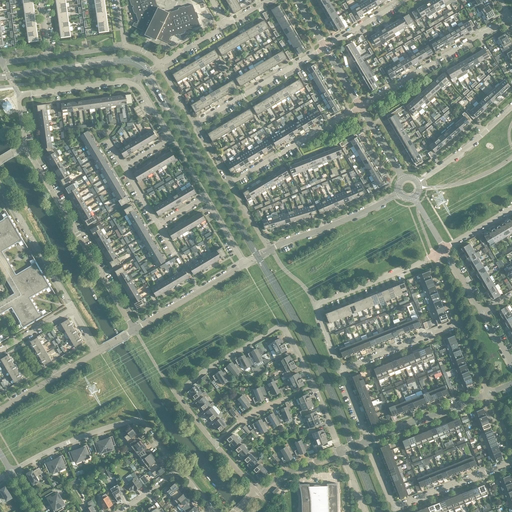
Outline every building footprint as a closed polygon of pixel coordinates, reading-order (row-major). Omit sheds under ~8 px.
[(129,0),(131,6),(133,5),(133,8),(132,8),(134,14),(135,13),(138,21),(137,24),(134,23),(132,26),(146,32),(144,35),(156,41),(157,38),(170,44),(172,41),(169,40),(170,37),(178,34),(179,35),(180,35),(184,33),(184,32),(186,31),(187,32),(192,30),(192,29),(200,26),(197,18),(198,18),(196,12),(195,13),(192,5),(184,7),(184,6),(178,8),(179,9),(169,13),(158,8),(155,0),(129,0)] [(239,4),(236,0),(235,0),(228,4),(231,9),(239,4)] [(373,8),(368,0),(363,3),(368,11),(373,8)] [(377,6),(374,0),(368,0),(373,8),(377,6)] [(440,6),(435,0),(432,0),(430,1),(435,9),(440,6)] [(486,0),(474,0),(477,3),(474,5),(475,6),(477,9),(483,5),(481,3),(486,0)] [(437,12),(435,9),(430,1),(426,4),(432,15),(437,12)] [(333,7),(330,2),(321,7),(324,12),(333,7)] [(368,11),(363,3),(359,6),(363,14),(368,11)] [(242,9),(239,4),(231,9),(234,14),(242,9)] [(432,15),(426,4),(421,7),(426,15),(427,17),(432,15)] [(275,8),(275,6),(270,9),(274,15),(283,10),(280,5),(275,8)] [(484,8),(483,5),(477,9),(479,13),(481,12),(484,15),(492,10),(489,5),(484,8)] [(363,14),(359,6),(354,8),(354,9),(351,10),(354,15),(357,14),(359,17),(359,16),(363,14)] [(335,12),(333,7),(324,12),(327,17),(335,12)] [(426,15),(421,7),(416,10),(421,17),(426,15)] [(286,15),(283,10),(274,15),(277,20),(286,15)] [(421,17),(416,10),(412,12),(416,20),(421,17)] [(495,16),(492,10),(484,15),(486,19),(483,20),(486,24),(492,21),(490,19),(495,16)] [(338,17),(335,12),(327,17),(330,22),(338,17)] [(408,15),(403,17),(408,25),(412,23),(413,23),(408,14),(408,15)] [(289,20),(286,15),(277,20),(280,25),(289,20)] [(341,22),(338,17),(330,22),(333,27),(341,22)] [(409,27),(408,25),(403,17),(399,20),(403,28),(405,30),(409,27)] [(269,28),(264,20),(259,23),(264,31),(269,28)] [(291,25),(289,20),(280,25),(283,30),(291,25)] [(403,28),(399,20),(394,23),(399,31),(403,28)] [(474,26),(470,20),(463,25),(468,33),(471,31),(471,30),(472,29),(471,28),(474,26)] [(345,28),(341,22),(333,27),(336,32),(340,29),(341,31),(345,28)] [(264,31),(259,23),(255,26),(260,34),(264,31)] [(399,31),(394,23),(389,26),(394,34),(399,31)] [(294,30),(291,25),(283,30),(286,35),(294,30)] [(452,28),(454,30),(459,38),(461,37),(461,36),(463,35),(458,27),(457,25),(452,28)] [(468,33),(463,25),(458,27),(463,35),(465,34),(468,33)] [(260,34),(255,26),(250,28),(255,37),(260,34)] [(395,36),(394,34),(389,26),(385,28),(391,39),(395,36)] [(255,37),(250,28),(245,31),(250,39),(255,37)] [(391,39),(385,28),(380,31),(386,42),(391,39)] [(297,35),(294,30),(286,35),(289,40),(297,35)] [(459,38),(454,30),(449,33),(454,40),(456,39),(456,40),(459,38)] [(250,39),(245,31),(241,34),(246,42),(250,39)] [(386,42),(380,31),(375,34),(382,44),(386,42)] [(454,40),(449,33),(445,36),(449,44),(452,42),(454,40)] [(498,40),(500,44),(509,38),(506,33),(501,36),(499,34),(493,37),(496,41),(498,40)] [(246,42),(241,34),(236,37),(241,45),(246,42)] [(382,44),(375,34),(371,37),(371,36),(370,37),(369,34),(366,36),(374,49),(382,44)] [(300,40),(297,35),(289,40),(292,45),(300,40)] [(444,46),(440,38),(438,36),(434,39),(440,49),(443,48),(442,47),(444,46)] [(449,44),(445,36),(440,38),(444,46),(446,45),(447,45),(449,44)] [(241,45),(236,37),(231,40),(236,48),(241,45)] [(511,43),(509,38),(500,44),(498,45),(503,53),(509,49),(507,47),(511,43)] [(440,49),(434,39),(429,41),(435,52),(437,50),(437,51),(440,49)] [(236,48),(231,40),(227,42),(232,50),(236,48)] [(303,44),(300,40),(292,45),(295,50),(303,44)] [(344,47),(347,52),(355,47),(351,41),(348,43),(348,44),(344,47)] [(232,50),(227,42),(222,45),(227,53),(232,50)] [(422,46),(423,48),(428,56),(431,55),(431,54),(432,53),(426,43),(422,46)] [(306,50),(303,44),(295,50),(298,56),(302,53),(302,52),(306,50)] [(227,53),(222,45),(217,48),(222,56),(227,53)] [(358,52),(355,47),(347,52),(350,57),(358,52)] [(428,56),(423,48),(418,51),(423,59),(425,57),(425,58),(428,56)] [(219,58),(215,49),(210,52),(214,61),(219,58)] [(482,50),(479,52),(484,60),(491,55),(488,50),(485,51),(484,49),(482,50)] [(511,50),(510,52),(509,49),(503,53),(505,57),(507,55),(510,59),(511,57),(511,50)] [(287,59),(282,51),(278,54),(282,62),(287,59)] [(423,59),(418,51),(414,54),(419,62),(421,60),(423,59)] [(214,61),(210,52),(205,55),(210,63),(214,61)] [(361,57),(358,52),(350,57),(353,62),(361,57)] [(484,60),(479,52),(476,53),(477,54),(475,55),(479,63),(484,60)] [(282,62),(278,54),(273,56),(278,65),(282,62)] [(419,62),(414,54),(409,57),(414,64),(416,63),(419,62)] [(210,63),(205,55),(200,58),(205,66),(210,63)] [(479,63),(475,55),(473,56),(470,57),(475,65),(479,63)] [(278,65),(273,56),(268,59),(273,67),(278,65)] [(364,62),(361,57),(353,62),(356,66),(364,62)] [(414,64),(409,57),(405,59),(409,67),(412,66),(412,65),(414,64)] [(475,65),(470,57),(467,59),(466,61),(470,68),(475,65)] [(205,66),(200,58),(196,61),(201,69),(205,66)] [(273,67),(268,59),(264,62),(268,70),(273,67)] [(398,59),(394,62),(400,73),(403,71),(402,71),(404,70),(400,62),(398,59)] [(409,67),(405,59),(400,62),(404,70),(406,68),(407,69),(409,67)] [(369,65),(366,60),(364,62),(356,66),(359,71),(369,65)] [(201,69),(196,61),(191,63),(196,72),(201,69)] [(470,68),(466,61),(464,62),(463,61),(461,63),(465,71),(470,68)] [(268,70),(264,62),(259,65),(264,73),(268,70)] [(400,73),(394,62),(389,65),(391,68),(395,75),(397,74),(400,73)] [(196,72),(191,63),(186,66),(191,74),(196,72)] [(465,71),(461,63),(458,64),(458,65),(456,66),(461,74),(465,71)] [(307,68),(310,74),(318,69),(315,64),(311,66),(310,65),(307,68)] [(264,73),(259,65),(254,67),(259,76),(264,73)] [(372,70),(369,65),(359,71),(362,76),(372,70)] [(191,74),(186,66),(182,69),(187,77),(191,74)] [(462,76),(461,74),(456,66),(454,67),(451,68),(456,76),(458,79),(462,76)] [(259,76),(254,67),(250,70),(254,78),(259,76)] [(395,75),(391,68),(386,70),(390,78),(393,77),(393,76),(395,75)] [(456,76),(451,68),(449,70),(447,72),(451,79),(456,76)] [(187,77),(182,69),(177,72),(182,80),(187,77)] [(321,74),(318,69),(310,74),(313,79),(321,74)] [(254,78),(250,70),(245,73),(250,81),(254,78)] [(372,70),(362,76),(365,81),(373,77),(375,75),(372,70)] [(182,80),(177,72),(172,75),(177,83),(182,80)] [(250,81),(245,73),(240,76),(245,84),(250,81)] [(324,79),(321,74),(313,79),(316,84),(324,79)] [(440,77),(438,78),(446,87),(451,83),(442,74),(440,76),(440,77)] [(245,84),(240,76),(235,79),(240,87),(245,84)] [(375,82),(373,77),(365,81),(368,86),(375,82)] [(446,87),(438,78),(437,80),(436,79),(434,81),(440,88),(442,90),(446,87)] [(304,87),(299,79),(294,82),(299,90),(304,87)] [(327,84),(324,79),(316,84),(319,89),(327,84)] [(238,88),(233,80),(228,83),(233,91),(238,88)] [(504,80),(499,84),(505,90),(510,86),(504,80)] [(440,88),(434,81),(432,83),(432,84),(430,85),(436,92),(440,88)] [(299,90),(294,82),(290,85),(295,93),(299,90)] [(379,88),(375,82),(368,86),(371,91),(375,89),(375,90),(379,88)] [(233,91),(228,83),(223,86),(228,94),(233,91)] [(330,89),(327,84),(319,89),(322,93),(330,89)] [(505,90),(499,84),(495,88),(501,94),(505,90)] [(295,93),(290,85),(285,88),(290,96),(295,93)] [(436,92),(430,85),(429,87),(428,86),(426,88),(432,95),(436,92)] [(228,94),(223,86),(219,89),(223,97),(228,94)] [(290,96),(285,88),(281,90),(285,99),(290,96)] [(434,98),(432,95),(426,88),(424,91),(422,93),(430,101),(434,98)] [(501,94),(495,88),(491,92),(497,98),(501,94)] [(223,97),(219,89),(214,91),(219,100),(223,97)] [(332,94),(330,89),(322,93),(325,98),(332,94)] [(285,99),(281,90),(276,93),(281,101),(285,99)] [(219,100),(214,91),(209,94),(214,102),(219,100)] [(497,98),(491,92),(487,96),(493,102),(497,98)] [(281,101),(276,93),(271,96),(276,104),(281,101)] [(430,101),(422,93),(421,94),(420,94),(418,96),(424,103),(426,105),(430,101)] [(214,102),(209,94),(205,97),(209,105),(214,102)] [(335,99),(332,94),(325,98),(328,103),(335,99)] [(276,104),(271,96),(266,99),(271,107),(276,104)] [(424,103),(418,96),(416,98),(414,100),(420,106),(424,103)] [(493,102),(487,96),(483,100),(489,106),(493,102)] [(209,105),(205,97),(200,100),(205,108),(209,105)] [(271,107),(266,99),(262,102),(267,110),(271,107)] [(338,104),(335,99),(328,103),(331,108),(338,104)] [(205,108),(200,100),(195,102),(200,111),(205,108)] [(422,109),(420,106),(414,100),(413,101),(412,101),(410,103),(418,112),(422,109)] [(489,106),(483,100),(478,103),(484,110),(489,106)] [(200,111),(195,102),(190,105),(195,113),(200,111)] [(267,110),(262,102),(257,104),(262,112),(267,110)] [(4,105),(3,107),(5,110),(7,111),(11,109),(12,107),(9,103),(7,103),(4,105)] [(418,112),(410,103),(407,105),(408,106),(406,107),(414,116),(418,112)] [(484,110),(478,103),(474,107),(480,114),(484,110)] [(262,112),(257,104),(252,107),(257,115),(262,112)] [(341,109),(338,104),(331,108),(334,114),(338,112),(338,111),(341,109)] [(480,114),(474,107),(470,111),(468,109),(466,111),(473,119),(475,117),(476,118),(480,114)] [(254,117),(250,109),(245,112),(250,120),(254,117)] [(322,118),(317,110),(313,113),(318,121),(322,118)] [(397,114),(396,111),(386,116),(388,119),(387,119),(390,124),(398,120),(400,118),(398,113),(397,114)] [(250,120),(245,112),(240,114),(245,123),(250,120)] [(464,117),(460,120),(465,127),(470,123),(469,122),(472,121),(464,112),(462,114),(464,117)] [(318,121),(313,113),(308,115),(313,124),(318,121)] [(245,123),(240,114),(235,117),(240,125),(245,123)] [(313,124),(308,115),(303,118),(308,127),(313,124)] [(240,125),(235,117),(231,120),(236,128),(240,125)] [(308,127),(303,118),(299,121),(304,129),(308,127)] [(236,128),(231,120),(226,123),(231,131),(236,128)] [(401,125),(398,120),(390,124),(393,129),(401,125)] [(465,127),(460,120),(455,124),(461,130),(465,127)] [(304,129),(299,121),(294,124),(299,132),(304,129)] [(231,131),(226,123),(222,125),(226,134),(231,131)] [(299,132),(294,124),(289,126),(294,135),(299,132)] [(461,130),(455,124),(451,127),(457,134),(461,130)] [(226,134),(222,125),(217,128),(222,136),(226,134)] [(404,130),(401,125),(393,129),(396,134),(404,130)] [(294,135),(289,126),(285,129),(290,138),(294,135)] [(457,134),(451,127),(447,131),(452,138),(457,134)] [(222,136),(217,128),(212,131),(217,139),(222,136)] [(290,138),(285,129),(280,132),(285,140),(290,138)] [(152,130),(147,133),(152,141),(157,138),(152,130)] [(407,134),(404,130),(396,134),(399,139),(407,134)] [(80,136),(83,140),(91,136),(88,131),(80,136)] [(217,139),(212,131),(207,134),(212,142),(217,139)] [(452,138),(447,131),(442,135),(448,141),(452,138)] [(285,140),(280,132),(275,135),(280,143),(285,140)] [(152,141),(147,133),(143,136),(147,144),(152,141)] [(357,137),(356,134),(346,140),(348,143),(350,141),(353,146),(361,142),(358,137),(357,137)] [(410,139),(407,134),(399,139),(402,144),(410,139)] [(280,143),(275,135),(270,138),(275,146),(280,143)] [(448,141),(442,135),(438,138),(444,145),(448,141)] [(93,140),(91,136),(83,140),(85,145),(93,140)] [(147,144),(143,136),(138,138),(143,146),(147,144)] [(143,146),(138,138),(133,141),(138,149),(143,146)] [(444,145),(438,138),(434,142),(439,149),(444,145)] [(268,139),(263,142),(268,151),(273,148),(268,139)] [(413,144),(410,139),(402,144),(405,149),(413,144)] [(96,145),(93,140),(85,145),(88,150),(96,145)] [(138,149),(133,141),(129,144),(133,152),(138,149)] [(52,148),(51,142),(42,143),(43,149),(45,148),(48,153),(53,150),(52,148)] [(268,151),(263,142),(258,145),(263,153),(268,151)] [(364,147),(361,142),(353,146),(356,151),(364,147)] [(439,149),(434,142),(429,146),(435,153),(439,149)] [(133,152),(129,144),(124,147),(129,155),(133,152)] [(415,149),(413,144),(405,149),(408,154),(415,149)] [(99,150),(96,145),(88,150),(91,154),(99,150)] [(263,153),(258,145),(254,148),(259,156),(263,153)] [(129,155),(124,147),(119,150),(124,158),(129,155)] [(343,156),(339,147),(334,149),(338,158),(343,156)] [(367,152),(364,147),(356,151),(359,156),(367,152)] [(55,148),(53,150),(48,153),(50,155),(47,157),(50,162),(58,157),(60,156),(55,148)] [(259,156),(254,148),(249,150),(254,159),(259,156)] [(338,158),(334,149),(329,151),(333,160),(338,158)] [(418,154),(415,149),(408,154),(411,159),(418,154)] [(102,154),(99,150),(91,154),(94,159),(102,154)] [(254,159),(249,150),(244,153),(249,162),(254,159)] [(171,151),(166,154),(171,162),(176,159),(171,151)] [(333,160),(329,151),(324,153),(328,162),(333,160)] [(370,156),(367,152),(359,156),(362,161),(370,156)] [(249,162),(244,153),(240,156),(245,164),(249,162)] [(328,162),(324,153),(319,155),(323,164),(328,162)] [(104,159),(102,154),(94,159),(96,164),(104,159)] [(171,162),(166,154),(161,157),(166,165),(171,162)] [(423,162),(418,154),(411,159),(414,164),(414,163),(416,166),(423,162)] [(323,164),(319,155),(314,157),(317,166),(323,164)] [(245,164),(240,156),(235,159),(240,167),(245,164)] [(372,161),(370,156),(362,161),(365,166),(372,161)] [(60,162),(58,157),(50,162),(53,166),(60,162)] [(166,165),(161,157),(157,160),(161,168),(166,165)] [(317,166),(314,157),(309,159),(312,168),(317,166)] [(107,164),(104,159),(96,164),(99,168),(107,164)] [(240,167),(235,159),(230,161),(235,170),(240,167)] [(312,168),(309,159),(304,161),(307,170),(312,168)] [(161,168),(157,160),(152,162),(157,170),(161,168)] [(235,170),(230,161),(225,164),(230,173),(235,170)] [(307,170),(304,161),(299,163),(302,172),(307,170)] [(375,166),(372,161),(365,166),(368,171),(375,166)] [(63,166),(60,162),(53,166),(55,171),(63,166)] [(157,170),(152,162),(147,165),(152,173),(157,170)] [(302,172),(299,163),(294,165),(297,174),(302,172)] [(110,168),(107,164),(99,168),(102,173),(110,168)] [(152,173),(147,165),(143,168),(147,176),(152,173)] [(297,174),(294,165),(288,167),(292,176),(297,174)] [(66,171),(63,166),(55,171),(56,173),(55,173),(57,176),(66,171)] [(378,171),(375,166),(368,171),(371,176),(378,171)] [(113,173),(110,168),(102,173),(105,178),(113,173)] [(147,176),(143,168),(138,171),(143,179),(147,176)] [(285,168),(280,171),(285,179),(290,176),(285,168)] [(69,176),(66,171),(57,176),(59,179),(60,178),(61,180),(69,176)] [(143,179),(138,171),(133,174),(138,181),(143,179)] [(285,179),(280,171),(275,174),(280,182),(285,179)] [(381,176),(378,171),(371,176),(374,181),(381,176)] [(115,178),(113,173),(105,178),(108,182),(115,178)] [(280,182),(275,174),(271,176),(276,185),(280,182)] [(72,180),(69,176),(61,180),(64,185),(72,180)] [(276,185),(271,176),(266,179),(271,188),(276,185)] [(384,181),(381,176),(374,181),(378,188),(385,184),(384,182),(384,181)] [(118,182),(115,178),(108,182),(110,187),(118,182)] [(271,188),(266,179),(261,182),(266,190),(271,188)] [(121,187),(118,182),(110,187),(113,192),(121,187)] [(266,190),(261,182),(257,185),(262,193),(266,190)] [(354,184),(355,187),(359,196),(365,194),(364,193),(367,192),(360,182),(354,184)] [(65,188),(68,193),(76,188),(73,184),(65,188)] [(191,185),(186,188),(191,196),(196,193),(191,185)] [(262,193),(257,185),(252,187),(257,196),(262,193)] [(124,192),(121,187),(113,192),(116,196),(124,192)] [(257,196),(252,187),(247,190),(252,199),(257,196)] [(344,189),(345,191),(349,200),(354,198),(350,189),(349,187),(344,189)] [(359,196),(355,187),(350,189),(354,198),(359,196)] [(79,193),(76,188),(68,193),(69,195),(68,196),(70,198),(79,193)] [(191,196),(186,188),(182,191),(186,199),(191,196)] [(252,199),(247,190),(243,193),(248,202),(252,199)] [(186,199),(182,191),(177,194),(182,202),(186,199)] [(349,200),(345,191),(341,194),(344,203),(349,200)] [(126,196),(124,192),(116,196),(119,201),(126,196)] [(82,198),(79,193),(70,198),(72,201),(73,201),(74,202),(82,198)] [(182,202),(177,194),(172,197),(177,205),(182,202)] [(344,203),(341,194),(336,196),(339,205),(344,203)] [(129,201),(126,196),(119,201),(121,206),(129,201)] [(339,205),(336,196),(331,198),(334,207),(339,205)] [(177,205),(172,197),(168,199),(172,207),(177,205)] [(85,202),(82,198),(74,202),(77,207),(85,202)] [(334,207),(331,198),(326,200),(330,209),(334,207)] [(172,207),(168,199),(163,202),(168,210),(172,207)] [(330,209),(326,200),(321,202),(325,211),(330,209)] [(87,207),(85,202),(77,207),(79,212),(87,207)] [(168,210),(163,202),(158,205),(163,213),(168,210)] [(325,211),(321,202),(315,204),(319,213),(325,211)] [(317,214),(314,204),(309,206),(311,215),(317,214)] [(124,210),(127,215),(135,210),(132,205),(124,210)] [(163,213),(158,205),(154,208),(158,216),(163,213)] [(311,215),(309,206),(303,208),(306,217),(311,215)] [(90,212),(87,207),(79,212),(80,214),(79,214),(81,217),(90,212)] [(306,217),(303,208),(298,209),(301,219),(306,217)] [(301,219),(298,209),(293,211),(296,220),(301,219)] [(137,215),(135,210),(127,215),(129,219),(137,215)] [(296,220),(293,211),(288,212),(291,222),(296,220)] [(93,216),(90,212),(81,217),(83,220),(84,219),(85,221),(93,216)] [(201,212),(196,215),(201,223),(206,220),(201,212)] [(291,222),(288,212),(283,214),(285,223),(291,222)] [(285,223),(283,214),(277,216),(280,225),(285,223)] [(4,219),(0,221),(0,236),(16,227),(9,215),(4,218),(4,219)] [(95,215),(93,216),(85,221),(88,226),(96,221),(98,220),(95,215)] [(140,219),(137,215),(129,219),(132,224),(140,219)] [(201,223),(196,215),(191,218),(196,226),(201,223)] [(280,225),(277,216),(272,217),(275,227),(280,225)] [(275,227),(272,217),(267,219),(270,228),(275,227)] [(196,226),(191,218),(187,221),(191,228),(196,226)] [(143,224),(140,219),(132,224),(135,229),(143,224)] [(270,228),(267,219),(262,220),(265,230),(270,228)] [(191,228),(187,221),(182,223),(187,231),(191,228)] [(187,231),(182,223),(177,226),(182,234),(187,231)] [(503,226),(501,227),(500,227),(506,237),(511,234),(506,224),(505,223),(504,223),(503,224),(503,225),(503,226)] [(93,235),(101,230),(103,228),(101,224),(98,225),(90,230),(93,235)] [(146,228),(143,224),(135,229),(138,233),(146,228)] [(182,234),(177,226),(173,229),(177,237),(182,234)] [(498,229),(495,230),(501,240),(506,237),(500,227),(501,227),(500,226),(499,226),(498,227),(498,228),(498,229)] [(23,240),(16,227),(0,236),(0,248),(2,251),(18,242),(18,243),(23,240)] [(148,233),(146,228),(138,233),(140,238),(148,233)] [(177,237),(173,229),(168,232),(173,240),(177,237)] [(492,232),(490,233),(496,243),(501,240),(495,230),(495,229),(494,229),(493,230),(493,231),(492,231),(492,232)] [(104,234),(101,230),(93,235),(94,236),(93,237),(95,240),(104,234)] [(491,246),(496,243),(490,233),(490,232),(489,232),(488,232),(488,233),(487,234),(487,235),(485,236),(491,246)] [(151,238),(148,233),(140,238),(143,242),(151,238)] [(106,239),(104,234),(95,240),(96,243),(97,242),(98,244),(106,239)] [(154,242),(151,238),(143,242),(146,247),(154,242)] [(109,244),(106,239),(98,244),(101,248),(109,244)] [(157,247),(154,242),(146,247),(149,252),(157,247)] [(112,248),(109,244),(101,248),(104,253),(112,248)] [(465,251),(466,253),(473,249),(470,244),(469,244),(468,244),(465,246),(461,249),(464,252),(465,251)] [(159,252),(157,247),(149,252),(151,257),(159,252)] [(222,247),(217,250),(221,258),(226,255),(222,247)] [(0,314),(12,307),(30,298),(23,286),(16,275),(2,251),(0,248),(0,314)] [(115,253),(112,248),(104,253),(105,255),(104,256),(106,258),(115,253)] [(476,253),(473,249),(466,253),(467,255),(466,255),(467,258),(476,253)] [(221,258),(217,250),(212,253),(217,261),(221,258)] [(162,256),(159,252),(151,257),(154,261),(162,256)] [(117,258),(115,253),(106,258),(107,261),(108,261),(109,262),(117,258)] [(217,261),(212,253),(208,256),(212,264),(217,261)] [(479,258),(476,253),(467,258),(469,261),(470,260),(471,262),(479,258)] [(165,261),(162,256),(154,261),(157,266),(165,261)] [(212,264),(208,256),(203,258),(208,266),(212,264)] [(120,263),(117,258),(109,262),(112,267),(120,263)] [(208,266),(203,258),(198,261),(203,269),(208,266)] [(481,262),(479,258),(471,262),(472,264),(471,265),(473,268),(481,262)] [(203,269),(198,261),(194,264),(198,272),(203,269)] [(32,266),(16,275),(23,286),(43,274),(36,262),(31,265),(32,266)] [(484,267),(481,262),(473,268),(475,270),(476,270),(477,272),(484,267)] [(198,272),(194,264),(189,267),(193,275),(198,272)] [(115,271),(118,276),(125,271),(123,266),(115,271)] [(487,272),(484,267),(477,272),(478,273),(477,274),(478,277),(487,272)] [(184,269),(179,272),(184,280),(189,277),(184,269)] [(128,276),(125,271),(118,276),(119,278),(118,278),(119,281),(128,276)] [(429,271),(418,275),(421,283),(432,278),(431,278),(429,271)] [(184,280),(179,272),(175,275),(179,283),(184,280)] [(490,276),(487,272),(478,277),(480,280),(481,279),(482,281),(490,276)] [(51,286),(43,274),(23,286),(30,298),(45,288),(46,289),(51,286)] [(134,279),(131,274),(128,276),(119,281),(121,284),(122,283),(123,285),(131,281),(134,279)] [(179,283),(175,275),(170,278),(175,286),(179,283)] [(492,281),(490,276),(482,281),(483,283),(484,286),(492,281)] [(175,286),(170,278),(165,281),(170,289),(175,286)] [(432,278),(421,283),(423,290),(434,285),(432,278)] [(134,285),(131,281),(123,285),(126,290),(134,285)] [(170,289),(165,281),(161,283),(165,291),(170,289)] [(495,286),(492,281),(484,286),(486,289),(487,288),(488,290),(495,286)] [(165,291),(161,283),(156,286),(161,294),(165,291)] [(404,283),(400,284),(398,285),(402,295),(407,292),(404,283)] [(136,290),(134,285),(126,290),(129,295),(136,290)] [(402,295),(398,285),(392,287),(396,297),(402,295)] [(434,286),(434,285),(423,290),(426,297),(437,293),(437,292),(437,293),(434,286)] [(161,294),(156,286),(151,289),(156,297),(161,294)] [(498,290),(495,286),(488,290),(489,292),(488,293),(489,296),(498,290)] [(396,297),(392,287),(387,290),(391,299),(396,297)] [(139,295),(136,290),(129,295),(130,296),(129,297),(130,300),(139,295)] [(391,299),(387,290),(381,292),(385,301),(391,299)] [(501,295),(498,290),(489,296),(491,298),(492,298),(493,300),(501,295)] [(385,301),(381,292),(376,294),(379,303),(385,301)] [(437,293),(426,297),(429,304),(440,300),(437,293)] [(379,303),(376,294),(370,296),(374,306),(379,303)] [(142,299),(139,295),(130,300),(132,303),(133,302),(134,304),(142,299)] [(374,306),(370,296),(365,299),(368,308),(374,306)] [(38,313),(30,298),(12,307),(21,323),(20,324),(23,329),(44,316),(41,311),(38,313)] [(146,306),(142,299),(134,304),(137,309),(140,307),(141,309),(146,306)] [(368,308),(365,299),(359,301),(363,310),(368,308)] [(440,300),(429,304),(432,311),(443,307),(440,300)] [(363,310),(359,301),(353,303),(357,312),(363,310)] [(357,312),(353,303),(348,305),(352,314),(357,312)] [(352,314),(348,305),(342,307),(346,317),(352,314)] [(500,313),(501,316),(510,311),(507,306),(500,311),(501,313),(500,313)] [(346,317),(342,307),(337,310),(340,319),(346,317)] [(443,307),(432,311),(435,318),(446,314),(443,307)] [(340,319),(337,310),(331,312),(335,321),(340,319)] [(511,316),(511,314),(510,311),(501,316),(504,319),(504,318),(505,320),(511,316)] [(335,321),(331,312),(325,314),(329,323),(335,321)] [(446,314),(435,318),(437,325),(441,323),(441,324),(449,322),(446,314)] [(61,324),(65,331),(73,327),(71,323),(71,322),(70,322),(68,318),(68,319),(61,324)] [(418,318),(412,320),(416,330),(415,328),(417,328),(418,329),(422,328),(418,318)] [(405,320),(400,322),(405,335),(405,334),(404,333),(406,332),(407,334),(410,332),(406,322),(405,320)] [(416,330),(412,320),(406,322),(410,332),(410,331),(412,330),(412,332),(416,330)] [(405,335),(400,322),(394,324),(395,327),(399,337),(399,335),(400,334),(401,336),(405,335)] [(75,330),(73,327),(65,331),(70,339),(78,335),(75,331),(76,330),(75,329),(75,330)] [(399,337),(395,327),(390,329),(393,339),(394,339),(393,337),(395,336),(396,338),(399,337)] [(393,339),(390,329),(384,331),(388,341),(387,339),(389,339),(390,340),(393,339)] [(388,341),(384,331),(378,333),(382,343),(382,342),(384,341),(384,343),(388,341)] [(382,343),(378,333),(373,336),(377,346),(376,344),(378,343),(379,345),(382,343)] [(79,338),(78,335),(70,339),(75,347),(82,343),(83,343),(80,338),(81,338),(80,337),(79,338)] [(443,340),(446,347),(457,343),(457,342),(454,336),(454,335),(443,340)] [(377,346),(373,336),(367,338),(371,348),(371,346),(373,345),(373,347),(377,346)] [(32,346),(35,350),(42,345),(38,337),(30,342),(30,341),(32,345),(31,345),(32,346)] [(270,344),(273,349),(283,344),(280,338),(274,342),(273,339),(265,343),(267,346),(270,344)] [(371,348),(367,338),(362,340),(366,350),(365,348),(367,348),(368,349),(371,348)] [(366,350),(362,340),(356,342),(360,352),(359,350),(361,350),(362,351),(366,350)] [(360,352),(356,342),(351,345),(354,354),(355,354),(354,353),(356,352),(357,354),(360,352)] [(457,343),(446,347),(449,354),(460,350),(457,343)] [(284,344),(283,344),(273,349),(276,355),(273,357),(275,360),(282,356),(280,353),(286,350),(285,347),(284,344)] [(47,353),(42,345),(35,350),(37,353),(36,353),(36,354),(37,353),(39,357),(47,353)] [(354,354),(351,345),(345,347),(349,357),(348,355),(350,354),(351,356),(354,354)] [(349,357),(345,347),(339,349),(342,357),(345,356),(345,358),(349,357)] [(424,349),(429,361),(434,359),(430,347),(426,348),(426,349),(424,350),(424,349)] [(264,364),(262,360),(260,356),(257,350),(256,349),(248,354),(250,359),(255,368),(264,364)] [(429,361),(424,349),(421,350),(421,351),(419,352),(418,351),(423,363),(429,361)] [(460,350),(449,354),(452,361),(463,357),(460,350)] [(423,363),(418,351),(415,353),(415,354),(413,355),(413,353),(413,354),(418,366),(423,363)] [(52,361),(47,353),(39,357),(41,360),(40,361),(41,362),(42,361),(44,366),(45,366),(44,365),(52,361)] [(1,359),(5,367),(13,363),(10,359),(11,358),(11,357),(10,358),(8,354),(7,354),(8,355),(1,359)] [(418,366),(413,354),(409,355),(410,356),(408,357),(407,356),(411,365),(412,368),(418,366)] [(250,366),(248,363),(244,355),(235,360),(238,365),(241,363),(245,369),(250,366)] [(283,359),(282,356),(275,360),(276,362),(279,361),(282,366),(292,361),(289,356),(283,359)] [(411,365),(407,356),(404,357),(404,358),(402,359),(402,358),(405,367),(411,365)] [(463,357),(452,361),(455,368),(466,364),(465,364),(463,357)] [(405,367),(402,358),(398,359),(399,360),(397,361),(396,360),(400,369),(405,367)] [(400,369),(396,360),(392,361),(393,363),(391,363),(391,362),(390,362),(394,372),(400,369)] [(293,361),(292,361),(282,366),(285,372),(282,374),(283,377),(290,373),(289,370),(295,367),(293,364),(294,364),(293,361)] [(239,372),(237,369),(232,362),(224,369),(227,373),(230,370),(235,376),(239,372)] [(394,372),(390,362),(387,364),(387,365),(385,366),(385,364),(385,365),(389,374),(394,372)] [(15,366),(13,363),(5,367),(10,375),(17,370),(15,366),(16,366),(15,365),(15,366)] [(466,364),(455,368),(457,376),(468,371),(466,364)] [(390,377),(389,374),(385,365),(381,366),(382,367),(380,368),(379,367),(384,379),(390,377)] [(384,379),(379,367),(376,368),(376,369),(374,370),(378,381),(384,379)] [(19,373),(17,370),(10,375),(15,383),(22,379),(20,374),(20,373),(19,373)] [(228,381),(226,378),(221,371),(212,376),(215,381),(219,379),(222,384),(228,381)] [(468,371),(457,376),(460,383),(471,378),(468,371)] [(292,376),(290,373),(283,377),(285,379),(288,378),(291,384),(301,379),(298,373),(292,376)] [(353,383),(354,383),(363,379),(360,374),(352,377),(353,379),(351,380),(353,383)] [(301,378),(301,379),(291,384),(293,390),(303,385),(302,382),(303,381),(301,378)] [(471,378),(460,383),(463,389),(467,387),(467,389),(474,386),(471,379),(471,378)] [(365,385),(363,379),(354,383),(355,385),(354,385),(355,389),(357,388),(365,385)] [(279,392),(278,390),(273,381),(268,384),(271,390),(268,392),(270,397),(279,392)] [(367,391),(365,385),(357,388),(357,390),(356,391),(357,395),(359,394),(367,391)] [(198,396),(201,394),(196,386),(187,392),(190,396),(193,394),(194,395),(193,396),(195,399),(199,396),(198,396)] [(445,386),(439,388),(442,396),(443,396),(445,395),(445,397),(449,395),(445,386)] [(264,399),(263,396),(259,388),(254,390),(256,396),(252,398),(254,403),(264,399)] [(442,396),(439,388),(434,390),(437,398),(439,397),(440,399),(443,398),(443,396),(442,396)] [(437,398),(434,390),(428,392),(431,400),(433,400),(434,401),(438,400),(437,398)] [(369,396),(367,391),(359,394),(360,396),(358,397),(359,400),(361,400),(361,399),(369,396)] [(431,400),(428,392),(422,394),(426,403),(428,402),(428,403),(432,402),(431,400)] [(298,398),(300,404),(310,400),(311,400),(310,397),(309,397),(308,394),(298,398)] [(426,403),(422,394),(417,397),(420,405),(422,404),(423,406),(427,404),(426,403)] [(250,405),(245,398),(242,395),(238,399),(242,404),(239,407),(242,411),(250,405)] [(371,402),(369,396),(361,399),(361,400),(362,401),(360,402),(362,406),(363,405),(371,402)] [(201,405),(202,406),(201,407),(203,410),(207,407),(210,405),(204,397),(195,403),(198,407),(201,405)] [(420,405),(417,397),(411,399),(415,407),(417,406),(417,408),(421,406),(420,405)] [(415,407),(411,399),(406,401),(409,409),(411,408),(412,410),(415,409),(415,407)] [(310,400),(300,404),(303,410),(299,412),(301,415),(308,411),(307,409),(313,406),(310,400)] [(409,409),(406,401),(400,403),(403,411),(404,411),(405,411),(406,412),(410,411),(409,409)] [(374,407),(371,402),(363,405),(364,407),(362,408),(364,411),(366,411),(365,411),(374,407)] [(403,411),(400,403),(395,405),(398,414),(400,413),(401,414),(404,413),(404,411),(403,411)] [(398,414),(395,405),(389,408),(392,416),(394,415),(395,417),(399,415),(398,414)] [(210,417),(209,418),(211,421),(215,418),(215,417),(218,415),(212,407),(203,414),(206,418),(209,415),(210,417)] [(287,407),(277,411),(280,416),(283,415),(286,421),(292,419),(288,410),(287,407)] [(376,413),(374,407),(365,411),(366,411),(366,413),(365,413),(366,417),(368,416),(376,413)] [(472,413),(475,420),(486,416),(486,415),(486,416),(483,409),(483,408),(472,413)] [(309,414),(308,411),(301,415),(302,419),(306,417),(308,422),(318,418),(319,418),(318,414),(317,415),(315,412),(309,414)] [(279,424),(278,421),(273,413),(264,418),(267,423),(271,421),(274,427),(279,424)] [(378,418),(376,413),(368,416),(368,418),(367,419),(368,422),(378,418)] [(486,416),(475,420),(478,427),(489,423),(486,416)] [(223,428),(226,425),(220,418),(212,425),(215,428),(218,426),(219,427),(217,428),(220,431),(224,428),(223,428)] [(318,418),(308,422),(310,428),(307,429),(308,432),(315,429),(314,426),(320,424),(318,418)] [(380,424),(378,418),(368,422),(370,426),(371,425),(372,427),(380,424)] [(455,421),(453,422),(456,430),(462,428),(458,419),(454,420),(455,421)] [(267,431),(265,428),(261,420),(252,424),(255,429),(258,427),(261,433),(267,431)] [(449,423),(447,424),(451,433),(456,430),(453,422),(453,421),(449,422),(449,423)] [(444,426),(442,426),(442,427),(445,435),(451,433),(447,424),(447,423),(443,425),(444,426)] [(489,423),(478,427),(481,434),(492,430),(489,423)] [(438,428),(436,429),(439,437),(445,435),(442,427),(442,426),(441,425),(438,427),(438,428)] [(433,430),(431,431),(434,439),(439,437),(436,429),(436,428),(432,429),(433,430)] [(124,437),(129,444),(138,437),(136,435),(136,434),(132,429),(130,432),(124,437)] [(316,432),(315,429),(308,432),(309,435),(312,434),(315,440),(325,436),(326,436),(325,432),(324,433),(323,430),(316,432)] [(427,432),(425,433),(428,441),(434,439),(431,431),(430,430),(427,431),(427,432)] [(492,430),(481,434),(483,441),(494,437),(492,430)] [(421,435),(420,435),(419,435),(423,444),(428,441),(425,433),(425,432),(421,433),(421,435)] [(232,448),(240,441),(233,434),(230,436),(227,439),(229,442),(230,441),(231,443),(229,445),(232,448)] [(416,437),(414,437),(414,438),(417,446),(423,444),(419,435),(420,435),(419,434),(415,436),(416,437)] [(106,440),(103,441),(107,451),(113,449),(112,446),(115,445),(112,436),(105,438),(106,440)] [(325,436),(315,440),(315,441),(315,442),(314,442),(314,443),(313,444),(313,445),(313,446),(313,447),(315,452),(323,449),(321,444),(327,442),(325,436)] [(410,439),(408,440),(411,448),(417,446),(414,438),(414,437),(413,436),(410,438),(410,439)] [(140,441),(138,437),(129,444),(134,450),(143,444),(141,441),(140,441)] [(495,437),(494,437),(483,441),(486,449),(497,444),(494,437),(495,437)] [(406,450),(411,448),(408,440),(408,439),(404,440),(405,441),(402,442),(406,450)] [(100,453),(107,451),(103,441),(100,442),(100,440),(93,442),(96,451),(99,450),(100,453)] [(306,452),(304,448),(303,445),(301,440),(295,443),(298,449),(294,451),(296,456),(306,452)] [(146,447),(143,444),(134,450),(140,457),(148,451),(145,447),(146,447)] [(248,452),(242,444),(239,447),(239,446),(235,449),(238,452),(239,451),(240,453),(238,455),(241,459),(248,452)] [(379,451),(381,454),(391,450),(388,444),(380,448),(381,450),(379,451)] [(497,444),(486,449),(489,456),(500,451),(497,444)] [(81,449),(78,450),(82,460),(89,457),(88,455),(91,453),(87,445),(80,447),(81,449)] [(284,456),(281,458),(284,463),(292,458),(288,450),(286,447),(281,450),(284,456)] [(76,463),(82,460),(78,450),(76,451),(75,450),(68,452),(72,461),(75,460),(76,463)] [(393,456),(391,450),(381,454),(382,458),(384,457),(385,459),(393,456)] [(151,454),(148,451),(140,457),(145,464),(153,457),(151,454)] [(500,452),(500,451),(489,456),(492,462),(495,461),(496,462),(503,459),(500,452)] [(257,461),(251,454),(248,457),(248,456),(244,460),(247,462),(248,461),(249,463),(247,465),(250,469),(257,461)] [(57,459),(54,460),(59,470),(65,467),(64,465),(66,463),(62,455),(56,458),(57,459)] [(395,461),(393,456),(385,459),(383,459),(384,463),(386,462),(387,464),(387,465),(395,461)] [(156,460),(153,457),(145,464),(150,470),(158,464),(155,460),(156,460)] [(473,457),(467,459),(471,467),(473,466),(473,468),(477,466),(473,457)] [(471,467),(467,459),(462,461),(465,469),(467,468),(468,470),(471,469),(471,467)] [(52,474),(59,470),(54,460),(51,462),(51,460),(44,464),(48,472),(51,471),(52,474)] [(397,467),(395,461),(387,465),(387,464),(385,465),(387,469),(388,468),(389,470),(397,467)] [(465,469),(462,461),(456,463),(459,471),(460,471),(461,471),(462,472),(466,471),(465,469)] [(459,471),(456,463),(451,465),(454,474),(456,473),(457,474),(460,473),(460,471),(459,471)] [(160,466),(158,464),(150,470),(155,477),(161,473),(164,471),(160,466)] [(268,474),(266,472),(267,471),(260,464),(257,467),(257,466),(253,470),(256,472),(257,471),(258,473),(256,475),(259,478),(260,478),(261,479),(268,474)] [(454,474),(451,465),(445,468),(448,476),(450,475),(451,477),(455,475),(454,474)] [(399,472),(397,467),(389,470),(387,471),(389,474),(390,474),(391,476),(399,472)] [(448,476),(445,468),(439,470),(443,478),(445,477),(445,479),(449,477),(448,476)] [(38,481),(37,480),(36,477),(39,475),(36,469),(28,474),(34,484),(38,481)] [(443,478),(439,470),(434,472),(437,480),(439,479),(440,481),(443,480),(443,478)] [(141,486),(136,480),(136,479),(138,478),(134,472),(131,474),(134,478),(128,482),(130,484),(127,486),(131,491),(134,489),(135,491),(141,486)] [(402,478),(399,472),(391,476),(389,476),(391,480),(393,479),(393,481),(402,478)] [(437,480),(434,472),(428,474),(431,482),(432,482),(434,482),(434,483),(438,482),(437,480)] [(431,482),(428,474),(423,476),(426,485),(428,484),(429,485),(432,484),(432,482),(431,482)] [(144,475),(139,479),(144,485),(149,481),(144,475)] [(498,479),(501,487),(511,482),(511,481),(509,475),(510,475),(509,475),(498,479)] [(426,485),(423,476),(417,479),(420,487),(422,486),(423,488),(427,486),(426,485)] [(116,478),(117,480),(116,480),(117,485),(110,489),(112,493),(115,498),(116,498),(118,502),(122,499),(120,494),(124,491),(124,492),(125,492),(116,478)] [(404,484),(402,478),(393,481),(392,482),(393,485),(395,485),(396,487),(404,484)] [(511,482),(501,487),(504,494),(511,490),(511,482)] [(337,511),(337,510),(337,506),(337,493),(337,488),(336,483),(327,484),(327,487),(323,487),(323,486),(322,486),(321,486),(320,486),(320,485),(319,485),(318,485),(317,485),(316,485),(315,485),(314,485),(314,486),(313,486),(313,487),(309,487),(309,484),(308,484),(299,484),(299,485),(300,490),(300,491),(301,494),(301,495),(301,501),(302,507),(302,511),(301,511),(337,511)] [(167,492),(173,498),(180,491),(178,489),(179,488),(175,484),(172,486),(172,487),(167,492)] [(406,489),(404,484),(396,487),(394,487),(395,491),(397,490),(398,492),(406,489)] [(480,488),(479,488),(478,488),(482,497),(487,494),(484,485),(480,486),(480,488)] [(11,498),(5,487),(0,490),(1,491),(0,491),(0,497),(0,498),(4,496),(7,500),(11,498)] [(475,490),(473,491),(476,499),(482,497),(478,488),(479,488),(478,487),(474,489),(475,490)] [(408,495),(406,489),(398,492),(396,493),(398,497),(399,496),(400,498),(408,495)] [(469,492),(467,493),(470,501),(476,499),(473,491),(473,489),(469,491),(469,492)] [(50,502),(51,504),(61,498),(57,492),(55,494),(53,491),(45,496),(49,502),(50,502)] [(183,495),(180,491),(173,498),(178,504),(186,497),(184,494),(183,495)] [(464,494),(462,495),(465,503),(470,501),(467,493),(467,492),(463,493),(464,494)] [(103,496),(102,498),(103,499),(99,501),(100,502),(100,504),(101,505),(102,506),(104,510),(112,505),(107,496),(107,497),(106,494),(103,496)] [(458,496),(456,497),(459,505),(465,503),(462,495),(461,494),(458,495),(458,496)] [(453,499),(451,499),(450,499),(454,508),(459,505),(456,497),(456,496),(452,497),(453,499)] [(189,500),(186,497),(178,504),(184,511),(192,504),(188,500),(189,500)] [(64,504),(61,498),(51,504),(53,507),(52,507),(54,511),(57,511),(63,509),(62,506),(64,504)] [(447,501),(445,502),(448,510),(454,508),(450,499),(451,499),(450,498),(447,500),(447,501)] [(85,509),(86,511),(95,511),(93,507),(95,506),(92,500),(88,502),(89,507),(85,509)] [(441,503),(439,504),(442,511),(448,510),(445,502),(445,500),(441,502),(441,503)] [(436,505),(434,506),(436,511),(442,511),(439,504),(439,503),(435,504),(436,505)]
